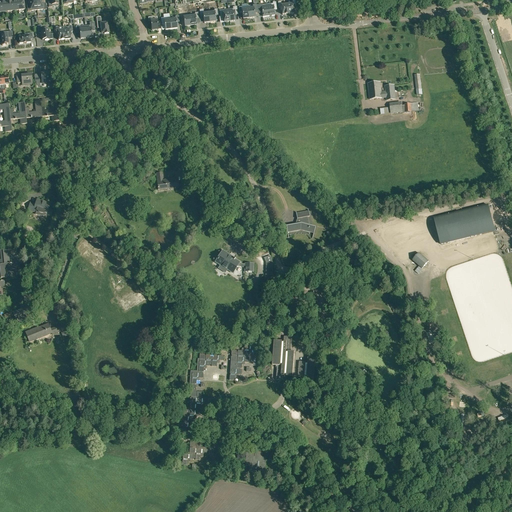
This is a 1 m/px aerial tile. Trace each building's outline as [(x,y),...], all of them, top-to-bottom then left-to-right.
[(31,11),(37,10),(35,0),(29,0),(30,5),(27,6),(28,12),(31,11)] [(42,0),(35,0),(37,10),(43,10),(47,10),(46,4),(43,4),(42,0)] [(292,3),(287,3),(288,14),(294,13),(293,9),(295,9),(294,6),(296,6),(295,0),(294,0),(292,0),(292,3)] [(267,5),(269,16),(275,16),(274,10),(277,10),(276,2),(273,2),(273,4),(267,5)] [(282,15),(288,14),(287,3),(281,4),(281,2),(278,2),(278,8),(281,8),(282,15)] [(247,6),(248,8),(249,18),(255,17),(254,12),(257,11),(256,5),(247,6)] [(263,17),(269,16),(267,5),(258,6),(259,12),(262,11),(263,17)] [(228,10),(230,22),(236,21),(235,15),(238,14),(237,7),(233,7),(233,9),(228,10)] [(243,19),(249,18),(248,8),(242,8),(242,7),(239,8),(239,13),(242,13),(243,19)] [(210,22),(209,12),(204,12),(203,9),(199,10),(200,18),(203,17),(204,23),(210,22)] [(209,12),(210,22),(216,22),(215,16),(218,15),(217,9),(214,10),(214,11),(209,12)] [(230,22),(228,10),(219,11),(220,17),(223,16),(224,22),(230,22)] [(189,15),(191,26),(197,25),(196,19),(199,19),(198,13),(195,13),(195,14),(189,15)] [(101,22),(101,17),(97,18),(98,28),(101,28),(102,33),(104,33),(104,34),(109,34),(108,23),(107,23),(107,22),(101,22)] [(170,19),(170,18),(170,17),(161,18),(162,24),(165,24),(165,30),(171,29),(170,19)] [(90,26),(85,26),(86,38),(92,38),(92,32),(95,31),(94,22),(90,23),(90,26)] [(49,39),(53,39),(52,34),(49,35),(48,28),(42,28),(41,25),(37,26),(38,34),(41,33),(41,37),(42,37),(43,40),(45,40),(45,41),(49,40),(49,39)] [(63,28),(64,40),(70,39),(70,35),(71,35),(71,32),(73,32),(72,26),(69,26),(69,27),(63,28)] [(86,38),(85,26),(80,27),(79,26),(76,26),(76,33),(80,33),(80,35),(81,39),(86,38)] [(64,40),(63,28),(58,28),(57,27),(54,28),(55,34),(57,34),(57,37),(58,37),(59,40),(64,40)] [(7,44),(8,44),(8,38),(13,38),(12,31),(1,33),(2,46),(7,45),(7,44)] [(19,44),(30,43),(30,40),(33,39),(32,33),(24,34),(25,37),(19,37),(19,44)] [(52,82),(51,72),(41,73),(41,74),(34,75),(35,81),(40,81),(40,78),(42,78),(42,83),(52,82)] [(32,84),(31,74),(21,75),(21,76),(16,76),(17,83),(20,83),(20,80),(22,80),(22,85),(32,84)] [(385,91),(381,91),(380,82),(368,83),(370,100),(386,98),(386,101),(396,99),(394,85),(385,86),(385,91)] [(44,107),(41,107),(42,117),(52,116),(53,121),(58,121),(56,99),(51,100),(52,111),(45,112),(44,107)] [(25,108),(26,119),(36,118),(37,123),(42,122),(42,117),(41,107),(40,101),(35,101),(36,112),(29,113),(28,108),(25,108)] [(12,110),(9,110),(10,120),(20,119),(21,124),(27,124),(26,119),(25,108),(25,102),(19,103),(20,114),(13,114),(12,110)] [(11,132),(11,125),(10,120),(9,110),(8,104),(0,104),(0,108),(4,109),(5,122),(0,122),(0,127),(5,127),(6,132),(11,132)] [(405,105),(402,106),(403,113),(409,112),(411,111),(411,104),(404,104),(405,105)] [(390,107),(380,108),(381,114),(381,115),(387,114),(391,114),(390,107)] [(151,192),(179,180),(176,173),(148,185),(151,192)] [(36,212),(36,214),(37,214),(38,214),(39,214),(40,215),(41,215),(42,215),(43,215),(44,214),(45,214),(51,216),(52,211),(48,209),(50,204),(36,200),(35,204),(30,203),(28,210),(36,212)] [(488,205),(434,218),(440,245),(441,244),(467,238),(495,231),(488,205)] [(296,212),(297,219),(300,218),(301,223),(298,224),(286,226),(288,237),(289,237),(288,232),(301,230),(314,233),(312,238),(315,227),(309,225),(308,217),(310,217),(308,210),(308,212),(296,214),(296,212)] [(3,255),(4,259),(4,264),(9,263),(8,255),(17,254),(16,249),(0,251),(1,256),(3,255)] [(223,250),(215,262),(220,265),(218,268),(225,273),(227,270),(233,273),(238,266),(239,263),(234,259),(229,256),(229,254),(223,250)] [(419,253),(412,260),(422,269),(429,262),(419,253)] [(0,264),(0,273),(1,278),(5,277),(7,277),(6,270),(20,268),(19,262),(13,263),(10,263),(9,263),(4,264),(0,264)] [(245,263),(245,268),(245,272),(254,272),(254,263),(245,263)] [(126,281),(125,276),(124,276),(123,269),(116,270),(119,281),(122,280),(122,281),(126,281)] [(103,287),(103,295),(114,295),(114,296),(115,296),(115,295),(117,295),(117,296),(118,296),(119,296),(119,301),(121,301),(125,301),(125,303),(125,307),(125,311),(128,311),(128,313),(129,313),(129,310),(131,310),(131,307),(134,307),(133,307),(133,305),(134,305),(136,305),(136,288),(131,288),(131,283),(124,283),(124,282),(118,282),(118,280),(117,280),(117,282),(115,282),(115,280),(114,280),(114,283),(108,283),(108,287),(103,287)] [(6,319),(14,316),(16,320),(32,313),(32,312),(30,307),(29,305),(12,312),(6,314),(4,315),(6,319)] [(256,317),(254,321),(258,322),(259,318),(260,319),(264,310),(258,308),(255,317),(256,317)] [(273,321),(272,326),(280,327),(280,317),(276,317),(276,312),(270,312),(269,321),(273,321)] [(28,331),(25,333),(26,335),(30,343),(43,337),(56,331),(59,337),(60,341),(70,337),(70,338),(71,338),(61,315),(60,315),(61,316),(52,320),(54,324),(50,325),(49,322),(45,324),(43,325),(42,323),(38,325),(38,324),(37,324),(38,327),(34,329),(35,332),(32,333),(30,331),(28,331)] [(274,341),(274,345),(273,365),(277,365),(276,380),(284,380),(285,376),(293,376),(295,352),(291,351),(292,337),(284,337),(284,341),(274,341)] [(160,343),(155,349),(159,353),(164,347),(160,343)] [(245,345),(244,348),(243,348),(242,349),(241,351),(238,350),(238,352),(236,352),(236,350),(232,350),(231,361),(230,369),(230,374),(230,375),(229,380),(234,380),(235,377),(237,377),(237,375),(241,375),(242,370),(240,370),(240,368),(241,369),(242,365),(244,365),(245,362),(248,363),(249,353),(252,353),(252,350),(256,351),(256,346),(245,345)] [(183,415),(183,416),(182,416),(182,421),(183,421),(183,422),(182,422),(182,427),(182,429),(181,433),(186,434),(186,430),(189,430),(189,428),(193,428),(193,423),(193,422),(194,422),(194,418),(196,418),(196,416),(200,416),(200,411),(200,410),(201,410),(201,406),(203,406),(204,404),(207,404),(207,399),(203,398),(203,399),(201,399),(201,398),(201,397),(202,397),(202,392),(197,392),(197,390),(196,390),(196,385),(195,385),(195,384),(196,384),(196,380),(199,381),(200,378),(203,378),(203,373),(202,373),(202,372),(203,372),(204,368),(206,368),(206,366),(210,366),(211,366),(217,367),(217,363),(219,363),(220,360),(223,361),(223,356),(219,355),(219,356),(217,356),(217,355),(212,355),(212,356),(211,356),(211,355),(206,355),(205,355),(205,354),(200,354),(199,358),(198,358),(197,371),(191,371),(189,391),(191,391),(190,396),(191,396),(191,398),(190,397),(190,402),(190,403),(190,404),(189,408),(188,408),(188,410),(183,410),(183,415)] [(306,362),(299,361),(298,377),(305,377),(305,376),(307,376),(306,382),(314,383),(316,358),(308,357),(308,364),(306,364),(306,362)] [(14,383),(23,388),(27,380),(22,377),(20,379),(17,378),(14,383)] [(20,401),(11,394),(6,402),(16,408),(20,401)] [(190,462),(190,459),(194,460),(194,459),(195,459),(195,460),(200,460),(200,457),(203,457),(203,454),(207,454),(207,453),(208,453),(208,454),(213,455),(214,452),(215,452),(215,451),(217,451),(216,449),(220,449),(220,444),(215,443),(215,444),(214,444),(214,443),(209,443),(209,448),(201,447),(201,443),(196,442),(196,443),(195,443),(195,442),(190,442),(190,447),(191,447),(191,448),(190,448),(189,453),(188,453),(188,454),(183,454),(183,459),(183,460),(182,465),(187,466),(187,462),(190,462)] [(264,472),(265,463),(266,457),(262,457),(262,452),(255,452),(255,453),(253,453),(253,452),(246,451),(245,466),(249,466),(249,471),(254,472),(256,472),(256,470),(258,470),(258,472),(264,472)]
